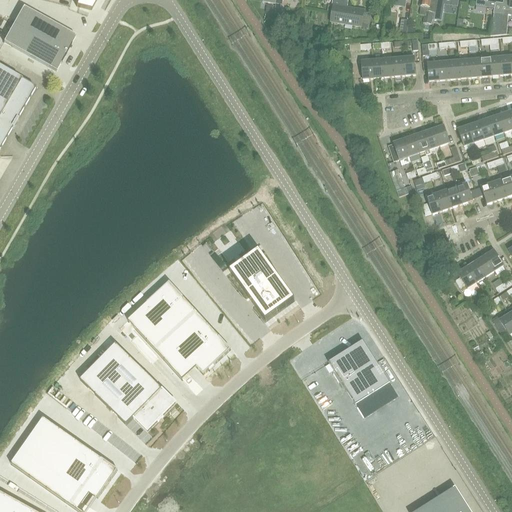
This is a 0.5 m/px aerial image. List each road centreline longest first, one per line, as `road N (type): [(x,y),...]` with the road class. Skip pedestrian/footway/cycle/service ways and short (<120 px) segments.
road 1 (unclassified): [(166,0),(355,294)]
road 2 (unclassified): [(355,294),(284,343),(192,426),(126,511)]
road 3 (unclassified): [(494,511),(355,294)]
road 4 (unclassified): [(0,213),(127,0)]
road 5 (residential): [(390,107),(511,91)]
